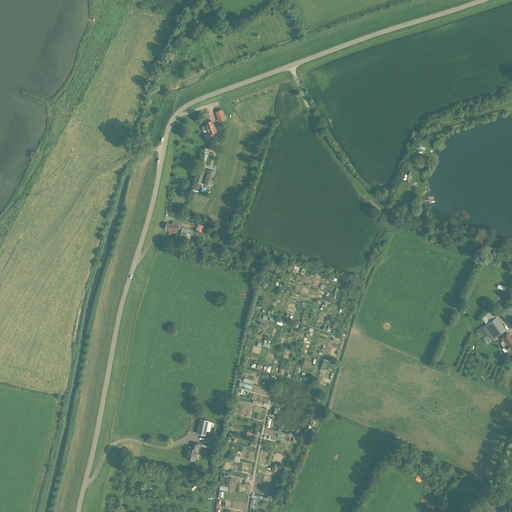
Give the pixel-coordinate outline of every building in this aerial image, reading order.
[(219,121),(227,119),(223,108),(215,111),(219,121)] [(206,125),(203,127),(204,130),(206,129),(208,135),(217,132),(214,124),(213,124),(211,120),(205,122),(206,125)] [(200,166),(203,166),(204,167),(205,164),(208,154),(203,153),(200,166)] [(208,169),(203,184),(205,184),(205,187),(210,188),(210,189),(211,189),(212,186),(211,186),(215,171),(208,169)] [(419,199),(412,201),(413,207),(421,205),(419,199)] [(167,223),(165,229),(176,232),(178,227),(178,226),(179,223),(173,221),(172,225),(167,223)] [(198,223),(195,230),(203,233),(206,227),(198,223)] [(183,227),(180,236),(189,239),(191,234),(190,234),(191,230),(183,227)] [(511,305),(501,314),(510,326),(511,323),(511,305)] [(491,311),(481,317),(486,324),(482,327),(492,340),(506,329),(496,316),(496,317),(491,311)] [(511,338),(507,333),(500,338),(506,345),(505,346),(508,351),(511,347),(511,338)] [(486,343),(491,340),(488,335),(483,339),(486,343)] [(199,419),(197,433),(205,435),(208,421),(199,419)] [(188,447),(186,458),(194,460),(196,448),(198,449),(199,444),(198,443),(192,442),(191,447),(188,447)]
